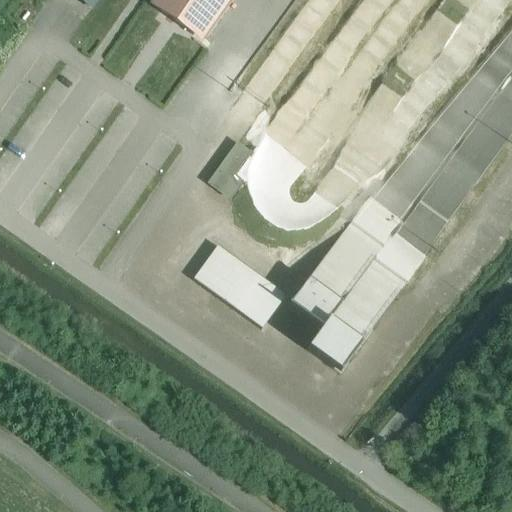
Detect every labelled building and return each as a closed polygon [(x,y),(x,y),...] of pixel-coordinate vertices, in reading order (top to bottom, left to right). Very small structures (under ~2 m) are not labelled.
[(187,31),(208,0),(156,0),(153,6),(187,31)] [(351,4),(287,106),(307,118),(305,121),(354,152),(380,111),(357,97),(399,31),(379,18),(373,28),(363,22),(369,12),(377,17),(383,6),(405,19),(407,15),(382,0),(358,0),(355,6),(351,4)] [(287,144),(292,134),(272,123),(267,133),(287,144)] [(341,167),(353,151),(331,135),(319,151),(341,167)] [(221,194),(249,155),(237,146),(208,185),(221,194)] [(331,305),(360,332),(406,283),(347,228),(312,266),(342,293),(331,305)] [(291,295),(212,253),(192,290),(271,333),(291,295)] [(336,357),(353,324),(318,306),(301,340),(336,357)]
